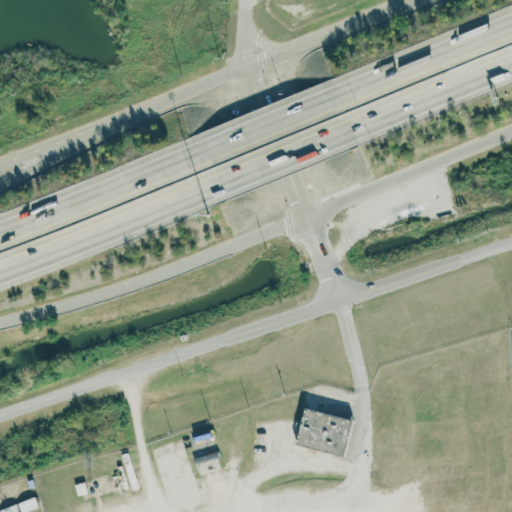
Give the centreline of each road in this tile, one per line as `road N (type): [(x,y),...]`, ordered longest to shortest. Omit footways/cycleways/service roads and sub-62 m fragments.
road 1 (secondary): [(422,0),(0,163)]
road 2 (tertiary): [(0,417),(349,300)]
road 3 (motorway): [(0,326),(141,288),(317,218)]
road 4 (motorway): [(0,270),(207,185)]
road 5 (motorway): [(317,218),(511,135)]
road 6 (motorway): [(193,151),(0,233)]
road 7 (motorway): [(511,21),(337,92)]
road 8 (tertiary): [(317,218),(254,54)]
road 9 (residential): [(349,300),(511,243)]
road 10 (motorway): [(353,127),(511,60)]
road 11 (motorway): [(207,185),(353,127)]
road 12 (motorway): [(337,92),(193,151)]
road 13 (motorway): [(125,117),(0,183)]
